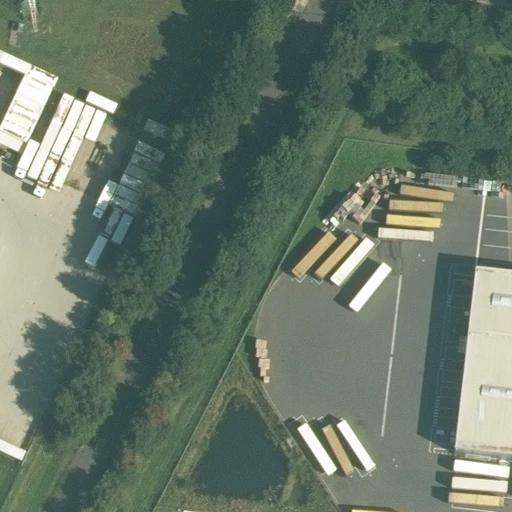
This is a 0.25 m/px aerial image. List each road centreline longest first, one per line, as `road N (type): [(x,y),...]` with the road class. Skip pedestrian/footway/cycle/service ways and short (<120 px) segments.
road 1 (track): [(120,511),(381,50),(511,60)]
road 2 (track): [(67,511),(281,82)]
